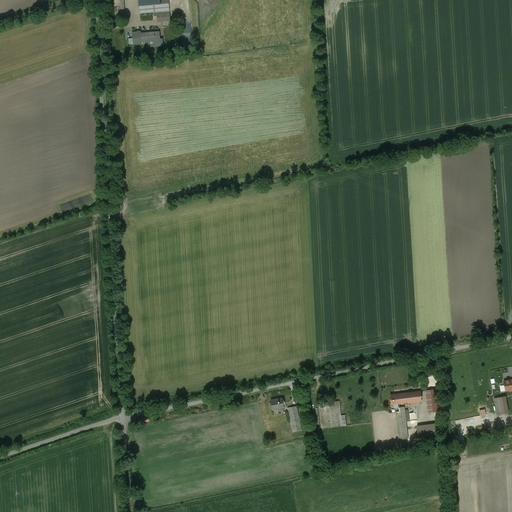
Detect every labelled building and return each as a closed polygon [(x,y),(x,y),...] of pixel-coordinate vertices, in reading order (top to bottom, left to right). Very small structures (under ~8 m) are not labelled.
[(123,0),(113,0),(115,16),(125,15),(123,0)] [(160,0),(138,0),(140,14),(154,13),(154,17),(157,16),(157,22),(170,21),(168,0),(166,0),(160,1),(160,0)] [(160,32),(140,33),(141,43),(154,41),(160,41),(160,40),(160,32)] [(500,375),(491,377),(493,384),(492,384),(494,393),(511,390),(511,391),(511,390),(511,379),(501,382),(500,375)] [(436,390),(426,391),(429,413),(439,412),(436,390)] [(420,392),(390,395),(391,404),(394,404),(397,404),(408,403),(408,404),(422,402),(420,392)] [(505,397),(494,399),(497,415),(508,413),(505,397)] [(282,398),(271,401),(273,410),(284,408),(282,398)] [(339,401),(319,404),(322,428),(346,426),(345,416),(341,416),(339,401)] [(296,406),(287,408),(293,433),(301,431),(296,406)] [(399,412),(396,412),(399,440),(408,439),(404,407),(399,408),(399,412)] [(435,424),(417,426),(418,437),(436,435),(435,424)]
